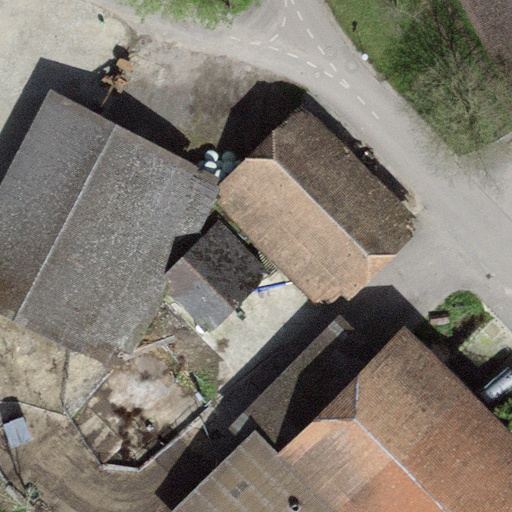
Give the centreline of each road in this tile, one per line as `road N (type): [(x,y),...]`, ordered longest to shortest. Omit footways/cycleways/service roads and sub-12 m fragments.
road 1 (residential): [(511,281),(284,44)]
road 2 (residential): [(118,0),(284,44)]
